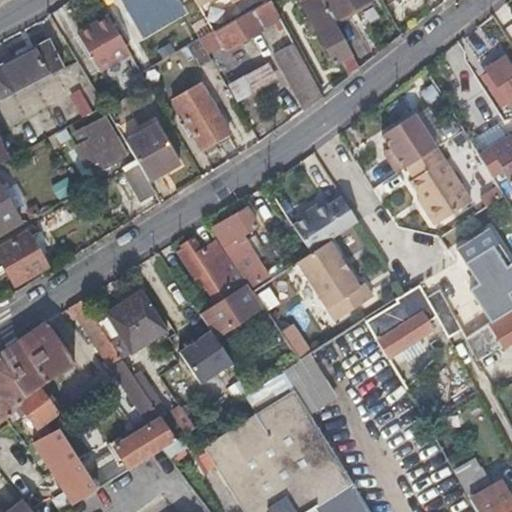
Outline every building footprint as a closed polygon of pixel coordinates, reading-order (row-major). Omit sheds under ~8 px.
[(175,0),(123,0),(144,36),(183,13),(175,0)] [(227,49),(280,19),(273,7),(270,0),(216,30),(227,49)] [(335,63),(352,53),(335,22),(323,0),(316,0),(309,3),(315,15),(311,17),(335,63)] [(323,0),(335,22),(371,2),(369,0),(323,0)] [(89,54),(77,61),(78,62),(88,79),(130,53),(109,17),(79,36),(89,54)] [(0,96),(2,101),(64,69),(48,41),(0,66),(0,96)] [(314,104),(323,97),(294,44),(275,55),(306,110),(314,104)] [(511,63),(507,54),(487,66),(509,102),(511,99),(511,63)] [(268,61),(230,85),(241,102),(279,78),(268,61)] [(127,97),(147,83),(142,73),(136,64),(115,76),(127,97)] [(421,91),(430,105),(443,97),(434,83),(421,91)] [(201,84),(174,100),(203,149),(230,133),(201,84)] [(89,86),(71,93),(81,118),(98,111),(89,86)] [(408,164),(438,146),(416,111),(383,132),(392,145),(396,152),(390,156),(399,170),(408,164)] [(126,157),(106,121),(79,136),(84,145),(77,149),(88,167),(92,165),(97,174),(126,157)] [(140,166),(149,181),(178,164),(156,126),(126,143),(140,166)] [(502,136),(478,151),(493,176),(503,170),(511,183),(511,142),(506,142),(502,136)] [(0,164),(8,160),(0,144),(0,164)] [(386,149),(390,156),(396,152),(392,145),(386,149)] [(439,147),(438,146),(408,164),(416,176),(412,178),(426,202),(425,207),(433,220),(437,220),(471,200),(439,147)] [(141,201),(155,192),(149,181),(140,166),(124,174),(141,201)] [(0,233),(6,230),(22,223),(5,192),(0,194),(0,233)] [(326,203),(292,226),(310,253),(329,241),(358,222),(342,198),(328,207),(326,203)] [(244,208),(211,228),(250,286),(266,275),(240,235),(256,226),(244,208)] [(469,290),(491,323),(495,320),(511,308),(511,298),(508,292),(511,289),(511,263),(489,228),(457,249),(479,284),(469,290)] [(212,307),(200,314),(214,334),(260,303),(251,291),(215,238),(201,247),(191,234),(178,244),(180,245),(199,273),(213,293),(219,303),(212,307)] [(29,235),(0,250),(0,257),(15,285),(46,268),(29,235)] [(329,241),(310,253),(295,262),(334,321),(372,297),(363,283),(358,286),(329,241)] [(199,273),(180,245),(174,250),(192,277),(199,273)] [(398,302),(365,323),(387,359),(433,331),(428,322),(438,317),(427,297),(419,285),(405,293),(396,299),(398,302)] [(440,290),(427,297),(438,317),(450,338),(462,331),(440,290)] [(141,291),(108,312),(133,350),(166,328),(141,291)] [(205,298),(212,307),(219,303),(213,293),(205,298)] [(115,350),(81,300),(70,307),(149,423),(113,445),(128,468),(161,447),(175,439),(115,350)] [(511,308),(495,320),(491,323),(467,339),(478,359),(502,347),(511,340),(511,308)] [(75,362),(47,322),(0,352),(0,421),(20,406),(35,428),(58,411),(41,386),(75,362)] [(283,335),(302,354),(313,342),(293,324),(283,335)] [(294,381),(313,414),(339,398),(314,356),(248,394),(254,404),(294,381)] [(368,511),(297,398),(208,455),(243,511),(368,511)] [(171,411),(185,432),(203,421),(190,399),(171,411)] [(467,492),(490,485),(481,459),(458,466),(467,492)] [(471,500),(478,511),(511,511),(511,499),(501,481),(471,500)] [(32,511),(22,499),(6,511),(32,511)]
